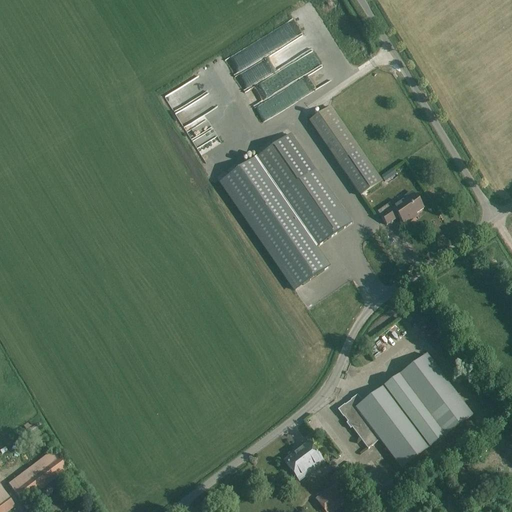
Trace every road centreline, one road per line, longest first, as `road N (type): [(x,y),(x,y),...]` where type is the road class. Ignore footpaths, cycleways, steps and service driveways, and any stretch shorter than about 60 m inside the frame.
road 1 (unclassified): [(176,511),(294,424),(328,387),(372,311),(495,224)]
road 2 (unclassified): [(495,224),(360,0)]
